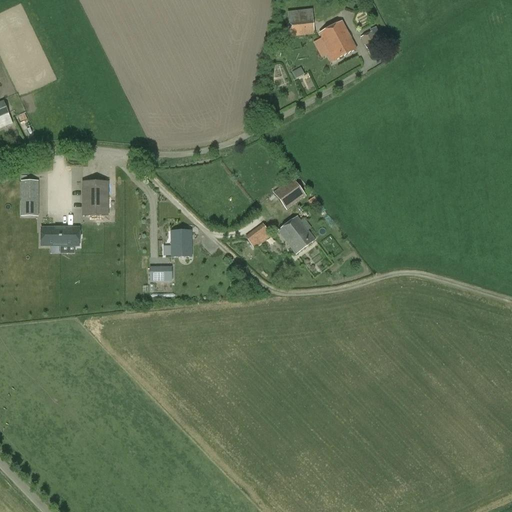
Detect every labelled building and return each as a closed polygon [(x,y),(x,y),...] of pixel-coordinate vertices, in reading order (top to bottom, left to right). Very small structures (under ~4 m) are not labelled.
[(290,39),(314,36),(312,10),(287,13),(290,39)] [(334,62),(356,51),(341,23),(319,35),(334,62)] [(369,55),(385,46),(375,28),(370,31),(371,33),(360,39),(369,55)] [(296,80),(303,76),(300,70),(292,74),(296,80)] [(0,125),(11,121),(3,102),(0,103),(0,125)] [(292,180),(273,194),(286,211),(305,196),(292,180)] [(37,207),(37,183),(22,183),(22,207),(37,207)] [(106,216),(107,183),(83,183),(83,216),(106,216)] [(296,256),(315,241),(297,218),(278,232),(296,256)] [(262,223),(246,238),(256,249),(272,235),(262,223)] [(41,247),(60,247),(60,228),(41,228),(41,247)] [(79,228),(60,228),(60,247),(79,247),(79,228)] [(171,259),(191,258),(191,232),(170,232),(171,259)] [(157,270),(157,282),(171,282),(171,270),(157,270)]
